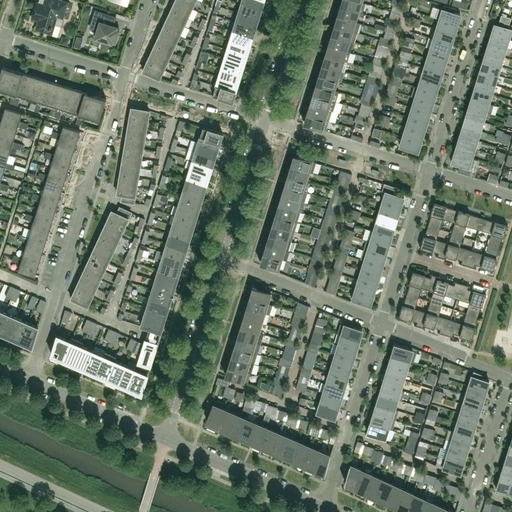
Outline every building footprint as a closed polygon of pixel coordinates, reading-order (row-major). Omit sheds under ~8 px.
[(60,0),(44,0),(43,4),(36,2),(31,18),(38,20),(35,29),(57,36),(68,2),(60,0)] [(192,8),(195,0),(175,0),(175,1),(192,8)] [(261,9),(264,0),(242,0),(241,3),(261,9)] [(362,13),(365,3),(361,2),(362,2),(355,0),(342,0),(340,6),(358,12),(362,13)] [(188,17),(192,8),(175,1),(171,9),(188,17)] [(258,18),(261,9),(241,3),(238,12),(258,18)] [(455,8),(444,5),(442,9),(438,8),(435,18),(439,19),(457,24),(461,14),(453,12),(455,8)] [(84,6),(82,12),(89,14),(91,7),(84,6)] [(355,21),(358,12),(340,6),(337,16),(355,21)] [(184,26),(188,17),(171,9),(167,18),(184,26)] [(115,42),(119,29),(116,29),(117,27),(114,26),(117,17),(95,11),(90,28),(97,31),(95,38),(103,40),(101,44),(109,47),(111,43),(112,43),(112,42),(115,42)] [(256,27),(258,18),(238,12),(236,21),(256,27)] [(352,31),(355,21),(337,16),(334,26),(352,31)] [(180,35),(184,26),(167,18),(163,27),(180,35)] [(454,34),(457,24),(439,19),(436,29),(454,34)] [(253,37),(256,27),(236,21),(233,30),(253,37)] [(509,39),(511,29),(494,24),(491,33),(509,39)] [(357,33),(352,31),(334,26),(331,35),(353,42),(354,43),(357,33)] [(176,43),(180,35),(163,27),(159,36),(176,43)] [(451,44),(454,34),(436,29),(433,38),(451,44)] [(250,46),(253,37),(233,30),(230,40),(250,46)] [(506,48),(509,39),(491,33),(489,42),(506,48)] [(350,52),(353,42),(331,35),(328,45),(350,52)] [(172,52),(176,43),(159,36),(155,44),(172,52)] [(448,54),(451,44),(433,38),(430,48),(448,54)] [(247,55),(250,46),(230,40),(227,49),(247,55)] [(503,57),(506,48),(489,42),(486,52),(503,57)] [(168,61),(172,52),(155,44),(151,53),(168,61)] [(347,62),(350,52),(328,45),(325,55),(347,62)] [(445,64),(448,54),(430,48),(427,58),(445,64)] [(244,64),(247,55),(227,49),(224,58),(244,64)] [(500,66),(503,57),(486,52),(483,61),(500,66)] [(163,70),(168,61),(151,53),(147,62),(163,70)] [(344,72),(347,62),(325,55),(322,65),(344,72)] [(241,73),(244,64),(224,58),(221,67),(241,73)] [(442,73),(445,64),(427,58),(424,68),(442,73)] [(497,75),(500,66),(483,61),(480,70),(497,75)] [(159,79),(163,70),(147,62),(143,71),(159,79)] [(341,81),(344,72),(322,65),(319,74),(337,80),(341,81)] [(0,89),(6,91),(13,69),(2,66),(0,73),(0,89)] [(238,83),(241,73),(221,67),(218,76),(238,83)] [(439,83),(442,73),(424,68),(421,77),(439,83)] [(17,94),(23,73),(13,69),(6,91),(17,94)] [(495,85),(497,75),(480,70),(477,79),(495,85)] [(27,98),(34,76),(23,73),(17,94),(27,98)] [(334,90),(337,80),(319,74),(316,84),(334,90)] [(37,101),(44,79),(34,76),(27,98),(37,101)] [(236,92),(238,83),(218,76),(216,85),(236,92)] [(436,93),(439,83),(421,77),(418,87),(436,93)] [(48,104),(54,82),(44,79),(37,101),(48,104)] [(198,80),(192,79),(189,88),(195,90),(198,80)] [(492,94),(495,85),(477,79),(474,88),(492,94)] [(58,107),(65,86),(54,82),(48,104),(58,107)] [(339,91),(334,90),(316,84),(313,94),(331,100),(336,101),(339,91)] [(233,101),(236,92),(216,85),(213,95),(233,101)] [(68,110),(75,89),(65,86),(58,107),(68,110)] [(436,93),(418,87),(414,86),(411,96),(415,97),(433,103),(436,93)] [(489,103),(492,94),(474,88),(471,98),(489,103)] [(79,114),(85,92),(75,89),(68,110),(79,114)] [(89,117),(96,95),(85,92),(79,114),(89,117)] [(336,101),(331,100),(313,94),(310,104),(328,109),(332,111),(333,111),(336,101)] [(100,120),(106,99),(96,95),(89,117),(100,120)] [(18,105),(20,99),(11,96),(10,102),(18,105)] [(430,112),(433,103),(415,97),(412,107),(430,112)] [(494,105),(489,103),(471,98),(469,107),(486,112),(491,114),(494,105)] [(329,120),(332,111),(328,109),(310,104),(307,114),(329,120)] [(148,120),(149,110),(131,107),(130,117),(148,120)] [(427,122),(430,112),(412,107),(409,117),(427,122)] [(483,121),(486,112),(469,107),(466,116),(483,121)] [(20,121),(22,113),(5,108),(2,118),(27,126),(28,123),(20,121)] [(326,130),(329,120),(307,114),(304,124),(326,130)] [(480,131),(483,121),(466,116),(463,125),(480,131)] [(146,130),(148,120),(130,117),(128,127),(146,130)] [(424,132),(427,122),(409,117),(406,126),(424,132)] [(0,128),(16,134),(18,126),(26,129),(27,126),(2,118),(0,123),(0,128)] [(182,130),(185,121),(180,120),(177,129),(182,130)] [(477,140),(480,131),(463,125),(460,134),(477,140)] [(77,142),(80,131),(63,126),(61,134),(52,131),(51,134),(77,142)] [(421,142),(424,132),(406,126),(403,136),(421,142)] [(145,139),(146,130),(128,127),(126,136),(145,139)] [(218,148),(223,133),(203,127),(198,142),(218,148)] [(13,141),(16,134),(0,128),(0,140),(21,147),(22,144),(13,141)] [(74,152),(77,142),(51,134),(50,136),(59,139),(57,147),(74,152)] [(475,149),(477,140),(460,134),(457,144),(475,149)] [(143,149),(145,139),(126,136),(125,146),(143,149)] [(418,152),(421,142),(403,136),(400,146),(418,152)] [(0,151),(9,154),(11,147),(20,150),(21,147),(0,140),(0,151)] [(215,157),(218,148),(198,142),(195,151),(215,157)] [(472,158),(475,149),(457,144),(454,153),(472,158)] [(141,158),(143,149),(125,146),(123,155),(141,158)] [(71,162),(74,152),(57,147),(54,154),(46,152),(45,154),(71,162)] [(7,162),(9,154),(0,151),(0,162),(14,167),(15,165),(7,162)] [(212,166),(215,157),(195,151),(192,160),(212,166)] [(467,174),(472,158),(454,153),(451,162),(460,165),(458,172),(467,174)] [(67,173),(71,162),(45,154),(44,157),(53,160),(50,167),(67,173)] [(140,168),(141,158),(123,155),(122,165),(140,168)] [(313,172),(316,162),(294,155),(291,165),(309,171),(313,172)] [(209,175),(212,166),(192,160),(190,169),(209,175)] [(0,174),(3,175),(5,167),(14,170),(14,167),(0,162),(0,174)] [(138,177),(140,168),(122,165),(120,174),(138,177)] [(306,181),(309,171),(291,165),(288,175),(306,181)] [(64,183),(67,173),(50,167),(48,175),(39,172),(38,175),(64,183)] [(207,185),(209,175),(190,169),(187,178),(207,185)] [(491,173),(488,181),(496,183),(498,175),(495,174),(491,173)] [(0,183),(3,175),(0,174),(0,185),(8,188),(9,185),(0,183)] [(137,187),(138,177),(120,174),(119,184),(137,187)] [(61,193),(64,183),(38,175),(38,178),(46,180),(44,188),(61,193)] [(310,182),(306,181),(288,175),(285,185),(303,191),(307,192),(310,182)] [(204,194),(207,185),(187,178),(184,188),(204,194)] [(134,203),(137,187),(119,184),(117,194),(123,195),(122,201),(134,203)] [(401,207),(404,197),(395,194),(397,188),(384,184),(382,191),(385,192),(382,201),(401,207)] [(307,192),(303,191),(285,185),(282,195),(300,200),(304,202),(307,192)] [(58,204),(61,193),(44,188),(41,196),(33,193),(32,196),(58,204)] [(201,203),(204,194),(184,188),(181,197),(201,203)] [(297,210),(300,200),(282,195),(279,205),(297,210)] [(54,214),(58,204),(32,196),(31,198),(40,201),(37,209),(54,214)] [(198,212),(201,203),(181,197),(178,206),(198,212)] [(398,217),(401,207),(382,201),(379,211),(398,217)] [(455,222),(459,210),(433,202),(433,203),(435,204),(428,225),(439,229),(443,218),(455,222)] [(301,211),(297,210),(279,205),(275,214),(294,220),(297,221),(301,211)] [(195,221),(198,212),(178,206),(175,215),(195,221)] [(124,227),(131,212),(120,207),(117,213),(112,210),(107,219),(124,227)] [(51,224),(54,214),(37,209),(35,216),(26,213),(26,216),(51,224)] [(478,229),(482,218),(459,210),(455,222),(451,232),(463,236),(466,226),(478,229)] [(395,227),(398,217),(379,211),(376,221),(395,227)] [(294,231),(297,221),(294,220),(275,214),(272,224),(294,231)] [(192,231),(195,221),(175,215),(172,224),(192,231)] [(48,234),(51,224),(26,216),(25,219),(33,222),(31,229),(48,234)] [(499,247),(506,226),(507,226),(508,226),(482,218),(478,229),(491,233),(487,244),(499,247)] [(120,236),(124,227),(107,219),(103,228),(120,236)] [(392,236),(395,227),(376,221),(373,231),(392,236)] [(189,240),(192,231),(172,224),(169,234),(189,240)] [(291,241),(294,231),(272,224),(269,234),(291,241)] [(17,235),(20,229),(14,225),(10,232),(17,235)] [(436,239),(439,229),(428,225),(421,247),(420,246),(419,247),(438,253),(437,256),(435,255),(435,256),(446,259),(446,258),(444,258),(445,255),(448,243),(436,239)] [(116,245),(120,236),(103,228),(99,237),(116,245)] [(45,245),(48,234),(31,229),(29,237),(20,234),(19,237),(45,245)] [(388,246),(392,236),(373,231),(370,241),(388,246)] [(472,250),(460,247),(463,236),(451,232),(448,243),(445,255),(462,260),(461,263),(459,262),(459,263),(467,265),(472,250)] [(187,249),(189,240),(169,234),(167,243),(187,249)] [(288,251),(291,241),(269,234),(266,244),(284,249),(288,251)] [(42,255),(45,245),(19,237),(18,239),(27,242),(25,250),(42,255)] [(112,253),(116,245),(99,237),(95,246),(112,253)] [(385,256),(388,246),(370,241),(366,239),(363,249),(385,256)] [(187,249),(167,243),(164,252),(184,258),(187,249)] [(281,259),(286,261),(289,251),(288,251),(284,249),(266,244),(263,254),(281,259)] [(492,269),(499,247),(487,244),(484,254),(472,250),(467,265),(476,268),(474,267),(475,264),(494,270),(494,269),(492,269)] [(108,262),(112,253),(95,246),(91,254),(108,262)] [(382,266),(385,256),(363,249),(360,259),(364,260),(382,266)] [(38,265),(42,255),(25,250),(22,257),(14,255),(13,257),(38,265)] [(181,267),(184,258),(164,252),(161,261),(181,267)] [(104,271),(108,262),(91,254),(87,263),(104,271)] [(278,269),(281,259),(263,254),(260,264),(278,269)] [(35,276),(38,265),(13,257),(12,260),(21,263),(18,271),(35,276)] [(379,276),(382,266),(364,260),(361,270),(379,276)] [(178,277),(181,267),(161,261),(158,270),(178,277)] [(100,279),(104,271),(87,263),(83,272),(100,279)] [(175,286),(178,277),(158,270),(155,280),(175,286)] [(376,285),(379,276),(361,270),(358,280),(376,285)] [(96,288),(100,279),(83,272),(79,280),(96,288)] [(433,291),(437,279),(438,277),(440,277),(430,273),(430,274),(431,275),(431,277),(412,272),(413,273),(406,294),(418,298),(421,287),(433,291)] [(457,298),(462,283),(453,281),(455,282),(454,285),(437,279),(433,291),(430,302),(442,305),(445,295),(457,298)] [(92,297),(96,288),(79,280),(75,289),(92,297)] [(172,295),(175,286),(155,280),(152,289),(172,295)] [(373,295),(376,285),(358,280),(355,289),(373,295)] [(478,316),(484,295),(486,295),(467,289),(468,286),(470,287),(470,286),(462,283),(457,298),(469,302),(466,313),(478,316)] [(5,297),(11,299),(16,288),(10,286),(5,297)] [(268,303),(271,293),(253,287),(250,297),(268,303)] [(21,290),(16,288),(11,299),(16,301),(21,290)] [(88,306),(92,297),(75,289),(71,298),(88,306)] [(169,304),(172,295),(152,289),(149,298),(169,304)] [(370,305),(373,295),(355,289),(352,300),(370,305)] [(415,308),(418,298),(406,294),(400,316),(398,315),(398,316),(417,322),(416,325),(414,324),(414,325),(425,328),(425,327),(423,327),(424,324),(423,324),(427,312),(415,308)] [(33,308),(38,297),(32,295),(27,306),(33,308)] [(273,305),(268,303),(250,297),(247,307),(265,313),(270,314),(273,305)] [(167,313),(169,304),(149,298),(147,307),(167,313)] [(42,312),(46,301),(40,299),(36,310),(42,312)] [(451,319),(438,316),(442,305),(430,302),(427,312),(423,324),(424,324),(440,329),(439,332),(437,331),(437,332),(446,335),(451,319)] [(164,322),(167,313),(147,307),(144,316),(164,322)] [(262,323),(265,313),(247,307),(244,317),(262,323)] [(67,323),(72,312),(65,309),(62,321),(67,323)] [(0,332),(8,336),(16,317),(5,312),(0,323),(0,332)] [(471,338),(478,316),(466,313),(463,323),(451,319),(446,335),(454,337),(455,337),(453,336),(453,333),(472,339),(471,338)] [(161,332),(164,322),(144,316),(141,326),(149,328),(161,332)] [(20,341),(27,322),(16,317),(8,336),(20,341)] [(259,332),(262,323),(244,317),(240,327),(259,332)] [(82,330),(87,332),(92,321),(87,319),(82,330)] [(98,323),(92,321),(87,332),(93,334),(98,323)] [(32,346),(38,327),(27,322),(20,341),(32,346)] [(359,340),(362,330),(344,324),(344,325),(340,323),(337,333),(341,334),(359,340)] [(263,334),(259,333),(259,332),(240,327),(237,337),(260,344),(263,334)] [(104,339),(109,342),(114,331),(109,328),(104,339)] [(159,338),(161,332),(149,328),(147,334),(159,338)] [(120,333),(114,331),(109,342),(115,344),(120,333)] [(150,366),(159,338),(147,334),(144,344),(138,363),(150,366)] [(315,334),(312,340),(318,344),(322,338),(315,334)] [(356,350),(359,340),(341,334),(338,344),(356,350)] [(62,359),(70,341),(57,335),(51,354),(62,359)] [(82,346),(83,343),(72,337),(70,341),(62,359),(73,364),(82,346)] [(257,353),(260,344),(237,337),(234,346),(257,353)] [(126,349),(131,351),(136,340),(131,338),(126,349)] [(142,343),(136,340),(131,351),(137,354),(142,343)] [(353,360),(356,350),(338,344),(335,354),(353,360)] [(413,362),(416,352),(417,349),(409,346),(408,349),(395,344),(391,355),(410,360),(413,362)] [(92,350),(82,346),(73,364),(84,369),(92,350)] [(254,363),(257,353),(234,346),(231,356),(250,362),(254,363)] [(103,355),(92,350),(84,369),(95,374),(103,355)] [(115,360),(116,357),(105,352),(103,355),(95,374),(106,379),(114,360),(115,360)] [(350,369),(353,360),(335,354),(332,364),(350,369)] [(407,370),(410,360),(391,355),(388,364),(407,370)] [(254,363),(250,362),(231,356),(228,366),(247,372),(247,371),(250,373),(251,373),(254,363)] [(126,365),(115,360),(114,360),(106,379),(118,383),(126,365)] [(142,394),(150,366),(138,363),(136,369),(136,370),(128,388),(142,394)] [(347,379),(350,369),(332,364),(329,373),(347,379)] [(404,380),(407,370),(388,364),(385,374),(404,380)] [(128,388),(136,370),(136,369),(126,365),(118,383),(128,388)] [(247,382),(250,373),(247,371),(247,372),(228,366),(225,376),(243,382),(244,381),(247,382)] [(486,390),(489,381),(481,378),(482,375),(474,372),(473,376),(471,375),(469,385),(486,390)] [(344,389),(347,379),(329,373),(326,383),(344,389)] [(401,390),(404,380),(385,374),(382,384),(401,390)] [(230,381),(218,377),(216,383),(228,387),(230,381)] [(305,383),(298,381),(296,389),(302,391),(305,383)] [(341,399),(344,389),(326,383),(323,393),(341,399)] [(404,391),(401,390),(382,384),(379,394),(397,399),(401,400),(404,391)] [(483,400),(486,390),(469,385),(466,394),(483,400)] [(230,387),(228,398),(233,399),(236,388),(230,387)] [(338,408),(341,399),(323,393),(320,403),(338,408)] [(394,409),(397,399),(379,394),(376,403),(394,409)] [(480,409),(483,400),(466,394),(463,403),(480,409)] [(219,428),(224,410),(225,408),(224,408),(225,405),(224,403),(215,400),(214,401),(208,423),(219,428)] [(335,419),(338,408),(320,403),(317,413),(335,419)] [(398,410),(394,409),(376,403),(373,413),(395,420),(398,410)] [(478,418),(480,409),(463,403),(460,413),(478,418)] [(230,432),(235,414),(235,413),(224,410),(219,428),(230,432)] [(392,430),(395,420),(373,413),(370,423),(388,429),(388,428),(392,430)] [(475,427),(478,418),(460,413),(457,422),(475,427)] [(241,437),(246,419),(246,417),(235,414),(230,432),(241,437)] [(251,441),(256,423),(257,422),(246,419),(241,437),(251,441)] [(306,431),(307,423),(300,421),(298,430),(306,431)] [(472,436),(475,427),(457,422),(454,431),(472,436)] [(262,446),(267,428),(267,427),(256,423),(251,441),(262,446)] [(385,439),(388,429),(370,423),(367,433),(385,439)] [(272,451),(277,433),(278,431),(267,428),(262,446),(272,451)] [(469,446),(472,436),(454,431),(451,440),(469,446)] [(332,432),(329,442),(334,444),(337,433),(332,432)] [(283,455),(288,437),(288,436),(277,433),(272,451),(283,455)] [(293,460),(298,442),(299,440),(288,437),(283,455),(293,460)] [(466,455),(469,446),(451,440),(449,449),(466,455)] [(304,464),(309,446),(309,445),(298,442),(293,460),(304,464)] [(314,469),(319,451),(320,449),(309,446),(304,464),(314,469)] [(438,459),(443,461),(446,451),(440,449),(438,459)] [(463,464),(466,455),(449,449),(446,459),(463,464)] [(325,473),(330,454),(319,451),(314,469),(325,473)] [(460,474),(463,464),(446,459),(444,464),(443,468),(460,474)] [(511,474),(511,463),(505,462),(502,471),(511,474)] [(356,488),(361,470),(361,468),(350,465),(344,482),(356,488)] [(366,492),(371,475),(372,473),(361,470),(356,488),(366,492)] [(511,484),(511,474),(502,471),(499,480),(511,484)] [(376,497),(382,480),(382,478),(371,475),(366,492),(376,497)] [(387,502),(392,484),(393,483),(382,480),(376,497),(387,502)] [(511,484),(499,480),(496,490),(511,494),(511,484)] [(397,507),(403,489),(403,488),(392,484),(387,502),(397,507)] [(408,511),(414,490),(413,492),(403,489),(397,507),(408,511)] [(407,511),(419,511),(424,499),(425,494),(414,490),(408,511),(407,511)] [(431,511),(434,504),(434,502),(424,499),(419,511),(431,511)]
